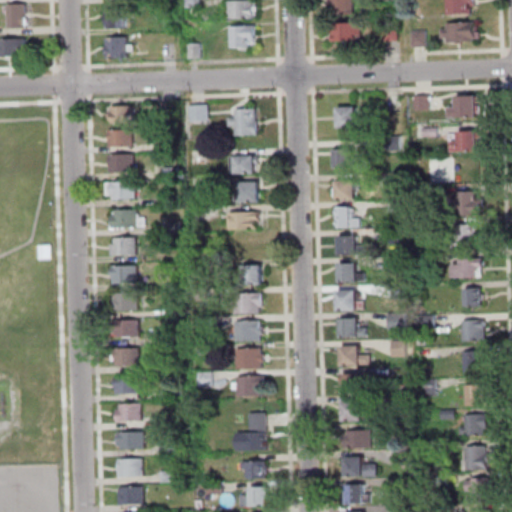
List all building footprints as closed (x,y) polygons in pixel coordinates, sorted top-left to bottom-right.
[(189,0),(201,0),(201,8),(189,8),(189,0)] [(331,0),(355,0),(355,15),(332,16),(331,0)] [(473,15),(448,15),(447,0),(475,0),(476,6),(472,6),(473,15)] [(256,2),(256,18),(231,19),(231,3),(256,2)] [(10,29),(10,6),(27,5),(28,28),(10,29)] [(126,5),(127,29),(108,29),(107,5),(126,5)] [(363,41),(336,41),(336,25),(362,24),(363,41)] [(449,43),(449,39),(442,39),(442,31),(449,30),(449,25),(476,24),(476,39),(474,39),(474,42),(449,43)] [(233,49),(232,28),(257,27),(257,48),(233,49)] [(414,48),(413,32),(427,32),(428,48),(414,48)] [(108,39),(129,38),(129,46),(134,45),(134,52),(129,52),(130,58),(108,59),(108,39)] [(2,58),(2,41),(28,40),(28,57),(2,58)] [(191,59),(190,45),(202,45),(202,58),(191,59)] [(431,97),(432,110),(417,111),(416,97),(431,97)] [(451,109),(458,109),(457,98),(477,97),(478,117),(452,118),(451,109)] [(177,117),(163,118),(163,104),(176,103),(177,117)] [(211,121),(192,122),(191,107),(210,106),(211,121)] [(134,124),(113,124),(113,119),(110,119),(110,113),(113,113),(113,108),(134,108),(134,124)] [(339,129),(339,109),(357,108),(358,119),(368,118),(369,128),(339,129)] [(238,136),(238,126),(231,126),(231,120),(238,119),(238,111),(258,110),(259,136),(238,136)] [(439,137),(425,138),(425,129),(439,129),(439,137)] [(111,148),(110,132),(133,131),(134,147),(111,148)] [(479,152),(454,152),(453,143),(460,143),(460,133),(479,132),(479,152)] [(402,137),(403,151),(388,152),(388,137),(402,137)] [(161,140),(175,140),(176,150),(161,150),(161,140)] [(361,159),(361,168),(337,169),(336,151),(355,151),(355,159),(361,159)] [(137,172),(112,173),(111,156),(136,155),(137,172)] [(258,174),(233,175),(233,159),(258,158),(258,174)] [(454,171),(454,181),(480,181),(480,161),(461,161),(461,171),(454,171)] [(180,178),(166,179),(166,169),(179,168),(180,178)] [(339,201),(338,182),(358,182),(358,200),(339,201)] [(115,200),(115,196),(107,196),(107,184),(137,183),(137,199),(115,200)] [(243,203),(243,184),(262,184),(262,202),(243,203)] [(419,203),(419,190),(433,189),(433,202),(419,203)] [(486,205),(482,205),(482,215),(461,216),(460,194),(485,193),(486,205)] [(391,213),(390,203),(405,202),(405,212),(391,213)] [(339,228),(338,209),(353,209),(354,228),(339,228)] [(147,227),(113,228),(113,217),(117,217),(117,212),(139,211),(139,219),(147,219),(147,227)] [(260,230),(232,230),(231,214),(260,213),(260,230)] [(182,233),(168,234),(167,224),(182,224),(182,233)] [(454,249),(453,241),(460,241),(459,226),(480,226),(480,234),(483,234),(483,248),(454,249)] [(387,243),(386,230),(402,229),(403,242),(387,243)] [(341,256),(341,238),(358,238),(358,246),(366,246),(367,255),(341,256)] [(112,245),(116,245),(116,240),(138,239),(138,255),(112,256),(112,245)] [(264,258),(244,259),(244,240),(263,240),(264,258)] [(433,252),(434,262),(421,262),(421,252),(433,252)] [(406,271),(390,272),(390,259),(406,258),(406,271)] [(478,278),(455,279),(454,266),(463,266),(462,261),(484,260),(484,268),(478,268),(478,278)] [(341,284),(340,265),(358,265),(359,283),(341,284)] [(115,286),(114,268),(138,267),(139,285),(115,286)] [(246,285),(245,268),(264,267),(265,285),(246,285)] [(407,299),(393,299),(393,286),(407,286),(407,299)] [(467,307),(466,290),(483,289),(484,306),(467,307)] [(212,300),(199,301),(198,291),(212,291),(212,300)] [(358,311),(339,312),(339,292),(358,292),(358,311)] [(141,311),(117,311),(116,295),(140,294),(141,311)] [(262,314),(237,314),(237,295),(264,294),(265,308),(262,309),(262,314)] [(169,307),(182,306),(183,316),(169,317),(169,307)] [(407,314),(407,331),(390,331),(389,315),(407,314)] [(436,332),(422,332),(422,316),(435,316),(436,332)] [(213,318),(213,327),(200,328),(199,318),(213,318)] [(341,339),(341,320),(360,320),(360,329),(368,329),(369,338),(341,339)] [(263,342),(239,342),(238,322),(263,321),(263,328),(265,328),(265,336),(263,336),(263,342)] [(464,322),(486,321),(486,341),(465,342),(464,322)] [(116,334),(116,322),(141,322),(142,337),(121,337),(121,334),(116,334)] [(184,344),(168,344),(167,335),(184,335),(184,344)] [(407,357),(394,357),(393,342),(406,341),(407,357)] [(212,345),(213,356),(200,356),(199,346),(212,345)] [(372,365),(361,366),(361,367),(342,367),(341,348),(361,347),(361,357),(372,357),(372,365)] [(141,367),(118,368),(117,351),(141,350),(141,367)] [(265,369),(240,370),(240,351),(264,350),(264,356),(267,355),(267,363),(264,363),(265,369)] [(466,374),(466,353),(484,353),(485,374),(466,374)] [(168,372),(167,364),(184,363),(185,371),(168,372)] [(409,370),(409,380),(395,380),(394,370),(409,370)] [(202,388),(201,373),(214,373),(215,387),(202,388)] [(344,394),(343,376),(362,375),(363,394),(344,394)] [(118,395),(117,378),(142,377),(143,395),(118,395)] [(240,378),(267,377),(267,391),(264,391),(264,396),(240,397),(240,378)] [(425,381),(438,381),(438,397),(425,397),(425,381)] [(490,405),(467,406),(467,387),(489,386),(490,405)] [(169,401),(169,390),(185,390),(185,400),(169,401)] [(394,407),(394,398),(408,397),(408,407),(394,407)] [(345,424),(344,404),(363,403),(363,423),(345,424)] [(143,422),(119,422),(118,411),(121,411),(121,406),(143,405),(143,422)] [(443,411),(457,410),(457,421),(444,421),(443,411)] [(268,451),(240,452),(239,434),(252,434),(251,415),(267,414),(268,433),(268,451)] [(463,429),(468,429),(467,417),(489,416),(489,430),(486,430),(487,436),(463,437),(463,429)] [(170,427),(158,427),(158,418),(170,418),(170,427)] [(373,448),(346,449),(346,435),(348,435),(348,432),(372,431),(373,448)] [(120,449),(119,434),(146,433),(147,450),(123,451),(123,449),(120,449)] [(427,444),(441,444),(441,458),(427,458),(427,444)] [(162,446),(177,445),(178,455),(163,456),(162,446)] [(489,471),(468,471),(468,470),(463,471),(462,462),(468,462),(467,449),(488,448),(489,471)] [(412,466),(398,466),(398,452),(411,452),(412,466)] [(346,478),(346,459),(364,459),(364,465),(377,465),(378,477),(346,478)] [(121,478),(120,461),(144,460),(145,478),(121,478)] [(244,470),(244,463),(268,462),(269,479),(252,479),(251,470),(244,470)] [(179,483),(162,484),(162,473),(179,472),(179,483)] [(443,475),(443,489),(429,490),(428,476),(443,475)] [(475,503),(474,492),(468,492),(468,482),(474,482),(474,480),(492,479),(493,502),(475,503)] [(399,481),(413,480),(413,492),(399,492),(399,481)] [(366,505),(349,506),(348,486),(365,486),(366,505)] [(146,505),(121,506),(121,489),(145,488),(146,505)] [(271,508),(244,508),(244,496),(253,496),(253,489),(271,489),(271,508)]
